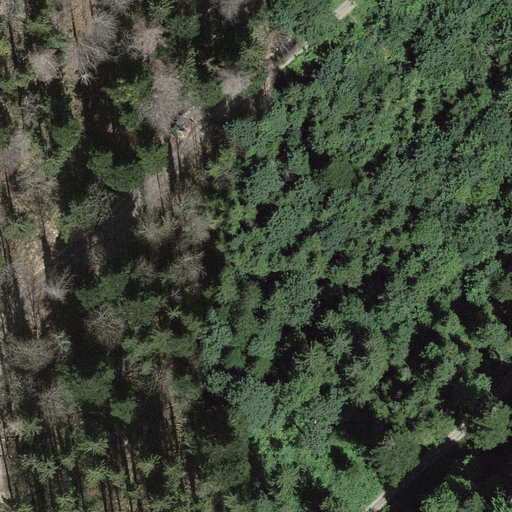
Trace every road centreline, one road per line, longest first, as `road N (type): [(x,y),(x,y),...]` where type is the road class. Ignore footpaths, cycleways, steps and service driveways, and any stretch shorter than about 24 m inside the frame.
road 1 (track): [(352,0),(137,213),(0,315)]
road 2 (track): [(362,511),(511,384)]
